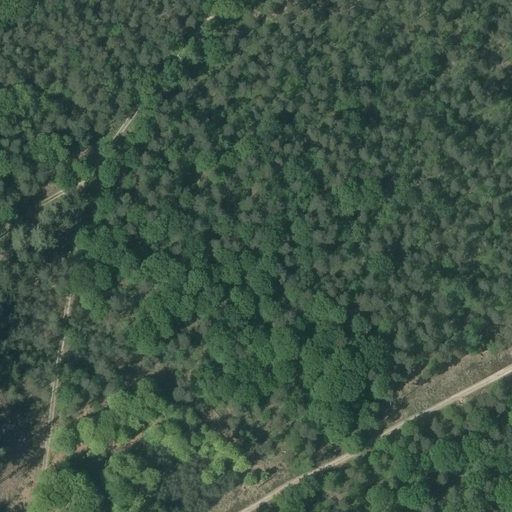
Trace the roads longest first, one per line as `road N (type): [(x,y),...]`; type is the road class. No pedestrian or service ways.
road 1 (track): [(208,0),(114,128),(80,206),(38,511)]
road 2 (track): [(511,367),(244,511)]
